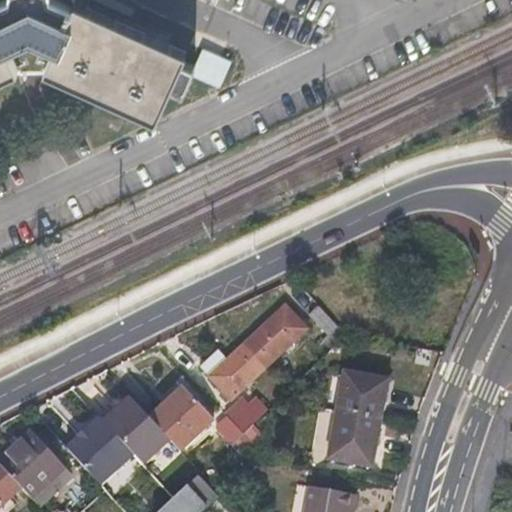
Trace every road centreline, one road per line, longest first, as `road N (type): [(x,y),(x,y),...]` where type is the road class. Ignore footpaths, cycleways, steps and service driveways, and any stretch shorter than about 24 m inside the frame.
road 1 (residential): [(0,395),(410,195)]
road 2 (tertiary): [(479,334),(457,377),(417,511)]
road 3 (tertiary): [(447,511),(488,394),(511,355)]
